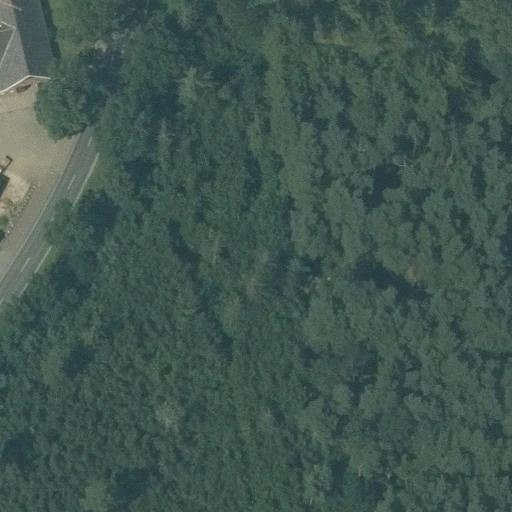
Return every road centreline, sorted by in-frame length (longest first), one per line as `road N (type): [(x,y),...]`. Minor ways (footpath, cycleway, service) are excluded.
road 1 (track): [(258,511),(246,409),(193,262),(146,202),(81,157)]
road 2 (secondary): [(0,297),(70,182),(137,0)]
road 3 (track): [(511,147),(463,0)]
